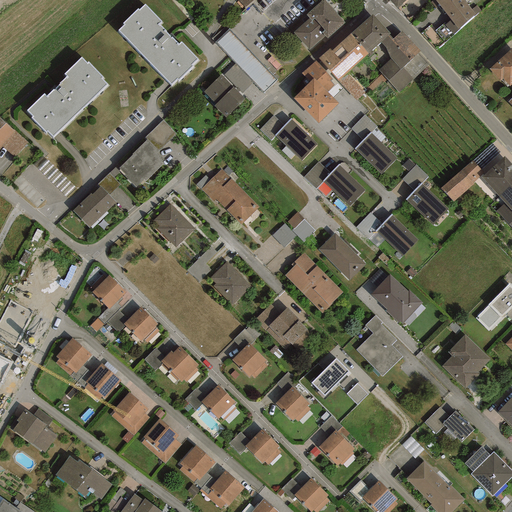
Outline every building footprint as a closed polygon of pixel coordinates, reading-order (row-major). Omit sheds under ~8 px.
[(327,38),(344,23),(323,0),(307,15),(310,18),(294,33),(309,50),(325,35),(327,38)] [(389,0),(397,8),(406,0),(389,0)] [(474,17),(481,11),(476,6),(472,9),(463,0),(432,0),(430,2),(435,9),(439,5),(450,20),(445,25),(453,35),(474,16),(474,17)] [(192,65),(198,59),(181,42),(178,44),(172,37),(171,37),(159,24),(161,22),(145,4),(139,10),(138,9),(123,23),(124,25),(118,30),(171,85),(177,79),(178,81),(193,66),(192,65)] [(372,14),(351,33),(368,53),(381,42),(389,34),(390,33),(372,14)] [(263,93),(277,80),(229,28),(227,30),(224,27),(212,39),(215,42),(235,64),(253,83),(263,93)] [(392,39),(389,34),(381,42),(386,48),(390,57),(391,59),(378,70),(388,81),(402,68),(420,51),(402,31),(392,39)] [(347,72),(368,53),(351,33),(331,51),(330,49),(319,59),(337,81),(347,72)] [(509,86),(511,83),(511,47),(489,69),(500,82),(503,79),(509,86)] [(44,94),(26,110),(32,117),(31,118),(46,133),(47,131),(53,137),(108,84),(102,78),(103,77),(88,62),(87,63),(81,57),(64,74),(66,76),(59,83),(59,84),(58,85),(61,87),(57,91),(55,89),(54,90),(53,89),(46,96),(44,94)] [(332,80),(316,61),(301,73),(309,83),(293,99),(318,124),(339,103),(328,92),(334,85),(331,81),(332,80)] [(242,93),(253,83),(235,64),(224,75),(242,93)] [(413,79),(402,68),(388,81),(398,93),(413,79)] [(365,92),(347,72),(337,81),(356,100),(365,92)] [(225,117),(244,99),(221,75),(204,92),(216,105),(214,106),(225,117)] [(275,136),(285,126),(273,115),(259,130),(271,141),(275,136)] [(370,132),(371,132),(375,128),(377,127),(364,115),(351,129),(362,140),(370,132)] [(0,147),(1,146),(14,131),(0,118),(0,147)] [(302,160),(317,144),(291,119),(285,126),(275,136),(302,160)] [(147,139),(158,151),(176,134),(163,120),(145,137),(147,139)] [(371,132),(381,142),(385,137),(375,128),(371,132)] [(28,142),(14,131),(1,146),(15,157),(28,142)] [(362,140),(354,149),(381,175),(397,158),(381,142),(371,132),(370,132),(362,140)] [(158,151),(147,139),(132,154),(132,155),(119,168),(120,169),(118,170),(135,188),(143,180),(145,182),(163,164),(161,162),(163,160),(156,153),(158,151)] [(499,196),(511,183),(511,164),(505,156),(481,177),(499,196)] [(409,159),(402,166),(408,172),(415,165),(409,159)] [(472,160),(440,189),(453,202),(474,184),(473,183),(484,173),(472,160)] [(322,181),(330,173),(318,162),(303,177),(315,189),(323,182),(322,181)] [(330,173),(322,181),(323,182),(349,207),(365,190),(339,164),(330,173)] [(402,179),(414,191),(421,183),(422,184),(428,177),(416,165),(415,165),(408,172),(402,179)] [(223,171),(228,176),(233,171),(228,166),(223,171)] [(113,178),(119,172),(115,168),(109,173),(113,178)] [(241,225),(259,207),(228,176),(223,171),(221,169),(210,180),(201,189),(213,202),(215,200),(241,225)] [(100,186),(109,195),(120,185),(113,178),(109,173),(98,184),(99,186),(100,186)] [(201,189),(210,180),(205,175),(196,184),(201,189)] [(422,184),(421,183),(414,191),(405,199),(433,225),(448,209),(422,184)] [(511,183),(499,196),(505,203),(497,211),(511,227),(511,183)] [(89,228),(116,203),(109,195),(100,186),(99,186),(92,194),(90,193),(72,211),(89,228)] [(175,247),(195,229),(170,204),(153,220),(159,226),(157,228),(175,247)] [(294,229),(304,219),(297,212),(287,222),(293,228),(294,229)] [(375,231),(382,224),(370,212),(356,228),(368,239),(376,231),(375,231)] [(382,224),(375,231),(376,231),(385,240),(402,257),(418,240),(391,214),(382,224)] [(304,242),(315,231),(304,219),(294,229),(293,228),(291,230),(304,242)] [(283,248),(296,236),(284,224),(272,236),(283,248)] [(377,248),(385,240),(376,231),(368,239),(377,248)] [(349,281),(365,264),(335,234),(333,236),(332,235),(317,249),(349,281)] [(331,303),(343,292),(303,252),(290,265),(292,267),(283,275),(322,314),(332,304),(331,303)] [(232,305),(251,287),(226,261),(208,278),(214,284),(212,286),(227,302),(228,301),(232,305)] [(60,281),(38,270),(31,284),(28,283),(19,300),(43,313),(60,281)] [(400,322),(402,324),(422,303),(409,291),(408,292),(389,274),(370,295),(386,310),(385,311),(398,324),(400,322)] [(107,278),(89,295),(106,312),(123,295),(107,278)] [(511,286),(509,284),(488,305),(476,318),(488,331),(505,314),(511,307),(511,286)] [(32,313),(10,301),(0,320),(0,337),(14,345),(32,313)] [(268,326),(280,314),(270,304),(255,319),(265,331),(266,331),(269,328),(268,326)] [(290,344),(299,353),(314,338),(298,321),(299,320),(287,308),(280,314),(268,326),(269,328),(266,331),(285,350),(290,344)] [(156,327),(138,309),(121,326),(139,344),(156,327)] [(382,376),(402,356),(391,345),(396,340),(380,324),(381,323),(375,316),(365,326),(373,333),(356,350),(382,376)] [(97,330),(104,323),(98,317),(91,325),(97,330)] [(477,372),(490,359),(464,334),(447,352),(451,356),(441,366),(465,389),(479,374),(477,372)] [(90,358),(70,340),(54,358),(57,361),(55,364),(69,377),(72,375),(73,376),(90,358)] [(264,363),(247,346),(230,362),(247,379),(264,363)] [(196,368),(175,347),(158,364),(179,385),(196,368)] [(0,387),(13,362),(0,355),(0,387)] [(335,358),(311,383),(324,396),(349,372),(335,358)] [(119,383),(99,366),(83,385),(85,387),(83,389),(98,401),(100,399),(103,401),(119,383)] [(367,394),(357,384),(347,394),(357,404),(367,394)] [(233,406),(216,389),(200,405),(217,422),(233,406)] [(307,406),(289,390),(273,407),(291,423),(307,406)] [(148,412),(128,395),(110,414),(113,416),(111,419),(133,438),(149,420),(144,416),(148,412)] [(511,396),(497,413),(511,426),(511,396)] [(442,423),(449,417),(440,408),(424,422),(435,434),(444,425),(442,423)] [(461,442),(474,430),(468,424),(469,423),(463,417),(462,418),(455,411),(449,417),(442,423),(444,425),(461,442)] [(24,418),(20,415),(10,429),(13,431),(11,434),(43,457),(58,437),(27,414),(24,418)] [(176,438),(157,421),(141,440),(143,442),(140,445),(164,466),(179,448),(172,442),(176,438)] [(277,449),(259,432),(243,449),(261,465),(277,449)] [(352,452),(333,433),(317,450),(336,468),(352,452)] [(401,445),(415,459),(423,450),(410,437),(401,445)] [(214,464),(193,447),(178,466),(181,469),(179,472),(194,484),(196,482),(198,484),(214,464)] [(473,472),(490,455),(481,447),(464,463),(473,472)] [(492,496),(511,477),(511,470),(493,452),(490,455),(473,472),(471,474),(492,496)] [(109,487),(66,457),(51,479),(83,501),(87,496),(98,503),(109,487)] [(436,511),(451,511),(464,500),(450,485),(448,486),(423,461),(405,479),(430,504),(429,505),(436,511)] [(242,490),(223,474),(208,491),(210,494),(208,497),(221,508),(223,506),(226,509),(242,490)] [(311,511),(326,498),(309,481),(292,497),(306,511),(311,511)] [(361,498),(369,490),(360,481),(349,491),(360,502),(363,499),(361,498)] [(363,499),(376,511),(389,511),(397,504),(395,501),(397,499),(378,481),(369,490),(361,498),(363,499)] [(21,511),(1,499),(0,500),(0,511),(21,511)] [(134,511),(125,505),(120,511),(158,511),(142,500),(134,511)]
